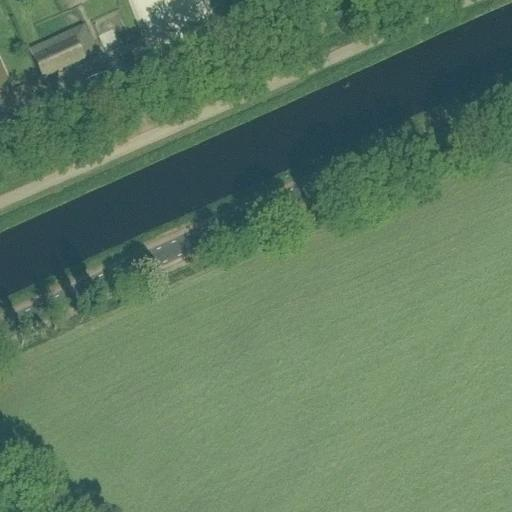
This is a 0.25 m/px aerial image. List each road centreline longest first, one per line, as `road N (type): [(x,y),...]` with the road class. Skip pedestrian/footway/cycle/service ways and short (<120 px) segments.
road 1 (tertiary): [(0,333),(511,105)]
road 2 (unclassified): [(0,204),(472,0)]
